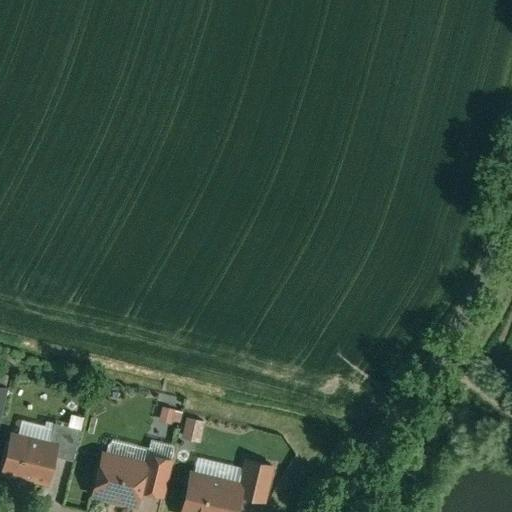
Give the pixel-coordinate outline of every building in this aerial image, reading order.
[(175,410),(163,407),(157,426),(169,430),(175,410)] [(204,421),(187,418),(183,437),(200,440),(204,421)] [(79,429),(54,422),(48,444),(55,445),(52,455),(72,460),(79,429)] [(48,444),(12,435),(3,471),(46,481),(52,455),(55,445),(48,444)] [(144,464),(102,454),(93,493),(135,503),(139,489),(145,464),(144,464)] [(171,460),(146,454),(144,464),(145,464),(139,489),(162,495),(171,460)] [(272,465),(246,459),(239,485),(241,485),(239,494),(264,500),(272,465)] [(239,485),(190,473),(181,511),(234,511),(239,494),(241,485),(239,485)]
